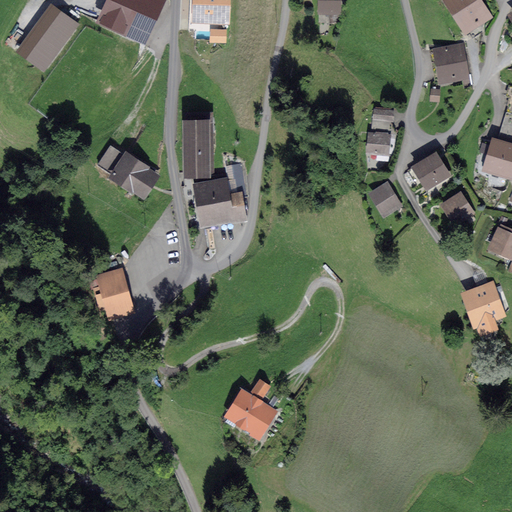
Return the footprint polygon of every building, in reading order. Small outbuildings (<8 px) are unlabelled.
[(199,0),(198,19),(225,20),(225,0),(199,0)] [(322,0),(323,11),(338,11),(338,0),(322,0)] [(482,32),(477,23),(487,16),(477,0),(448,0),(473,38),(482,32)] [(42,22),(33,34),(45,43),(54,31),(42,22)] [(210,28),(209,41),(227,42),(228,29),(210,28)] [(432,50),(438,80),(465,75),(460,45),(432,50)] [(431,103),(441,103),(441,90),(431,89),(431,103)] [(374,109),(373,119),(391,120),(392,111),(374,109)] [(511,143),(511,113),(507,112),(499,140),(511,143)] [(211,114),(186,114),(187,173),(206,173),(206,151),(212,151),(211,114)] [(372,135),(371,135),(369,152),(393,154),(396,135),(390,134),(391,129),(373,127),(372,135)] [(509,178),(511,167),(511,146),(493,141),(484,171),(509,178)] [(98,165),(143,195),(155,176),(110,146),(98,165)] [(434,155),(409,171),(418,185),(425,181),(431,190),(450,179),(434,155)] [(198,181),(204,220),(230,216),(224,184),(211,187),(210,178),(198,181)] [(390,205),(396,201),(387,185),(374,193),(386,213),(392,209),(390,205)] [(447,203),(451,210),(449,210),(457,222),(471,213),(462,199),(465,197),(463,193),(447,203)] [(237,208),(231,209),(233,221),(243,219),(240,197),(235,198),(237,208)] [(511,230),(508,229),(506,233),(500,230),(493,246),(511,255),(511,230)] [(97,296),(123,288),(119,273),(101,278),(104,287),(95,290),(97,296)] [(469,295),(478,321),(500,313),(490,287),(469,295)] [(111,315),(129,310),(123,288),(97,296),(100,308),(109,306),(111,315)] [(260,382),(253,392),(260,397),(268,387),(260,382)] [(257,438),(273,413),(242,394),(225,421),(235,427),(240,421),(254,430),(251,435),(257,438)]
